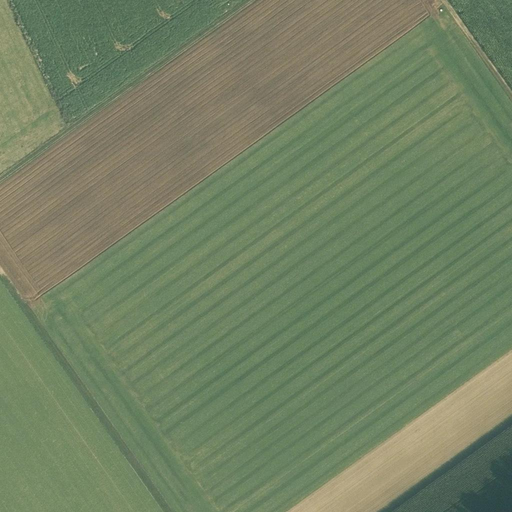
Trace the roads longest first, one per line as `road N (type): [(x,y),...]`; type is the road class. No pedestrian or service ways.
road 1 (track): [(253,0),(0,181)]
road 2 (track): [(166,511),(0,273)]
